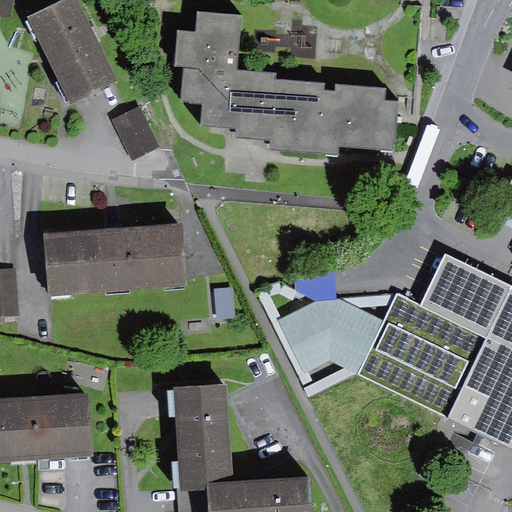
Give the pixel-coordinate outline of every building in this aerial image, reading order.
[(13,0),(0,0),(0,15),(11,17),(13,0)] [(76,0),(65,0),(27,19),(69,105),(117,81),(76,0)] [(243,17),(198,13),(196,34),(178,33),(175,68),(184,69),(181,104),(204,106),(202,127),(232,129),(240,130),(239,138),(274,141),(273,152),(335,157),(336,148),(349,150),(395,153),(399,102),(386,101),(387,90),(336,86),(335,95),(323,94),(323,87),(278,83),(278,76),(238,73),(243,17)] [(140,111),(114,124),(132,160),(158,147),(140,111)] [(511,230),(511,183),(494,222),(511,230)] [(182,228),(46,237),(50,297),(186,288),(182,228)] [(511,289),(446,257),(423,309),(397,295),(384,323),(361,376),(511,449),(511,289)] [(15,269),(0,270),(0,316),(18,315),(15,269)] [(233,288),(213,290),(216,320),(235,319),(233,288)] [(361,376),(384,323),(339,299),(314,304),(280,320),(305,378),(330,362),(361,376)] [(225,388),(174,392),(180,487),(207,484),(231,483),(225,388)] [(0,462),(26,461),(94,457),(90,395),(0,401),(0,462)] [(231,483),(207,484),(208,511),(311,511),(310,479),(231,483)]
